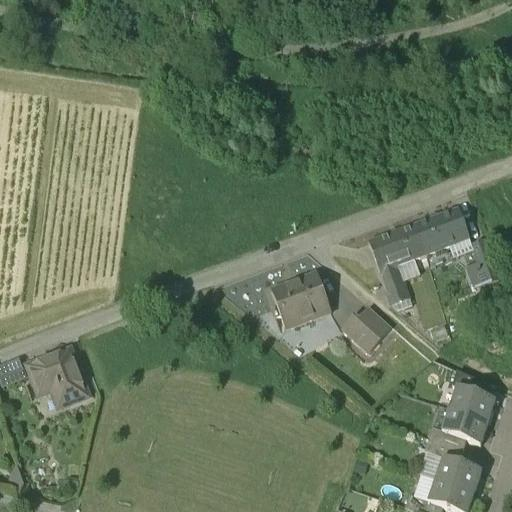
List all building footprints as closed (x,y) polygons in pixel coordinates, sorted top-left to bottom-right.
[(459,212),(414,229),(425,259),(470,243),(459,212)] [(414,229),(370,245),(381,276),(398,270),(425,259),(414,229)] [(485,243),(473,248),(476,258),(467,261),(478,291),(499,283),(485,243)] [(374,267),(363,271),(370,290),(381,286),(374,267)] [(398,270),(381,276),(388,295),(387,295),(391,308),(404,303),(405,308),(412,306),(398,270)] [(317,278),(273,295),(287,332),(331,315),(317,278)] [(367,313),(358,324),(353,320),(342,332),(367,354),(387,331),(367,313)] [(70,355),(29,371),(40,398),(57,391),(63,408),(87,399),(77,373),(70,355)] [(97,395),(87,369),(77,373),(87,399),(97,395)] [(490,388),(457,374),(451,389),(457,391),(485,400),(490,388)] [(485,400),(457,391),(449,413),(487,426),(495,404),(485,400)] [(487,426),(449,413),(442,435),(442,436),(466,444),(480,449),(487,426)] [(466,444),(442,436),(442,435),(432,432),(428,444),(462,455),(466,444)] [(462,455),(428,444),(424,456),(443,462),(458,467),(462,455)] [(458,467),(443,462),(436,484),(474,497),(481,475),(458,467)] [(468,511),(474,497),(436,484),(428,506),(428,507),(443,511),(468,511)] [(428,506),(409,500),(405,511),(442,511),(443,511),(428,507),(428,506)]
